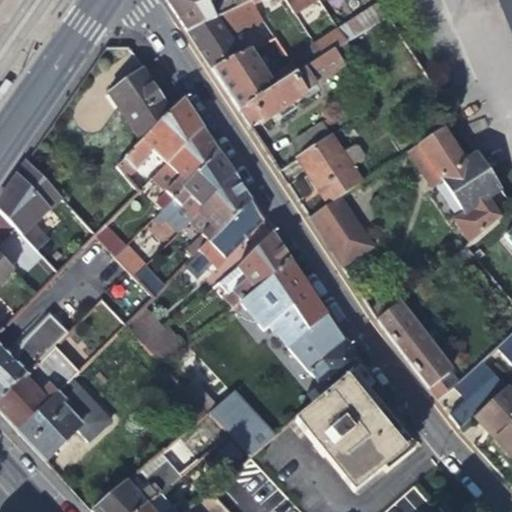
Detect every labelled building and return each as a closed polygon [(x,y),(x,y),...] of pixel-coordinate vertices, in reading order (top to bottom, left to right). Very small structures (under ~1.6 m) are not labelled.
[(170,0),(168,5),(188,36),(250,3),(252,3),(250,0),(170,0)] [(319,2),(317,0),(285,0),(296,17),(319,2)] [(360,0),(369,13),(379,7),(375,0),(360,0)] [(511,0),(502,0),(511,22),(511,0)] [(253,7),(255,6),(252,3),(250,3),(188,36),(199,53),(211,71),(238,53),(224,32),(257,13),(253,7)] [(369,13),(339,33),(347,46),(388,19),(379,7),(369,13)] [(339,33),(316,48),(324,60),(347,46),(339,33)] [(291,63),(293,67),(299,77),(324,60),(316,48),(291,63)] [(224,90),(240,115),(299,77),(293,67),(270,81),(251,52),(213,73),(224,90)] [(333,75),(324,60),(299,77),(240,115),(251,132),(263,124),(266,127),(286,112),(307,98),(305,96),(317,88),(316,86),(333,75)] [(108,96),(142,145),(171,116),(156,95),(152,89),(149,91),(138,76),(108,96)] [(8,80),(0,90),(0,103),(14,85),(8,80)] [(153,155),(167,169),(203,132),(192,115),(184,103),(171,116),(142,145),(123,163),(135,175),(149,161),(149,158),(153,155)] [(319,122),(294,138),(305,155),(330,138),(319,122)] [(453,146),(466,138),(459,128),(456,123),(444,132),(453,146)] [(155,205),(162,213),(219,157),(209,141),(203,132),(167,169),(179,181),(155,205)] [(455,223),(471,248),(503,221),(489,201),(502,192),(478,157),(466,165),(453,146),(444,132),(409,155),(432,189),(443,181),(466,216),(455,223)] [(314,186),(329,208),(340,200),(362,186),(332,140),(299,162),(314,186)] [(191,200),(204,213),(235,181),(226,168),(219,157),(162,213),(144,230),(153,238),(191,200)] [(127,183),(135,175),(123,163),(116,171),(127,183)] [(46,217),(62,202),(24,164),(13,181),(46,217)] [(46,217),(13,181),(0,199),(0,216),(38,256),(49,245),(34,229),(46,217)] [(194,263),(198,258),(251,206),(241,191),(235,181),(204,213),(199,217),(211,229),(202,238),(186,254),(194,263)] [(329,208),(309,221),(321,239),(333,257),(342,271),(374,251),(340,200),(329,208)] [(259,217),(251,206),(198,258),(208,268),(217,259),(223,264),(264,224),(259,217)] [(191,225),(202,238),(211,229),(199,217),(191,225)] [(105,230),(97,239),(96,240),(115,260),(125,250),(105,230)] [(230,314),(239,306),(244,302),(258,290),(289,263),(279,247),(272,237),(236,272),(246,283),(235,292),(231,296),(233,299),(224,307),(230,314)] [(123,269),(134,281),(145,271),(134,259),(123,269)] [(0,265),(12,277),(14,275),(0,260),(0,265)] [(276,338),(288,353),(291,350),(327,320),(306,289),(289,263),(258,290),(266,301),(278,291),(294,315),(287,321),(291,326),(276,338)] [(0,288),(12,277),(0,265),(0,288)] [(146,269),(145,271),(134,281),(140,288),(154,303),(166,290),(146,269)] [(226,281),(235,292),(246,283),(236,272),(226,281)] [(438,275),(413,296),(423,308),(448,287),(438,275)] [(248,307),(244,302),(239,306),(244,311),(248,307)] [(387,302),(371,315),(379,325),(395,312),(387,302)] [(126,327),(161,362),(182,341),(147,306),(126,327)] [(399,308),(395,312),(379,325),(398,351),(436,400),(454,387),(455,386),(449,378),(451,376),(399,308)] [(305,374),(315,387),(325,399),(351,377),(360,370),(340,340),(327,320),(291,350),(309,371),(305,374)] [(0,405),(26,380),(28,378),(55,351),(68,339),(50,321),(30,341),(22,353),(16,366),(5,354),(0,358),(0,405)] [(458,384),(455,386),(454,387),(462,396),(465,400),(447,415),(460,432),(476,419),(507,391),(511,386),(511,332),(496,348),(507,360),(491,376),(479,364),(458,384)] [(55,351),(26,380),(0,405),(0,417),(3,420),(18,437),(66,389),(71,384),(79,376),(55,351)] [(364,394),(351,377),(325,399),(313,409),(297,422),(293,425),(312,447),(310,449),(321,462),(323,460),(353,496),(381,474),(379,472),(402,453),(378,424),(380,423),(377,419),(359,398),(364,394)] [(71,384),(66,389),(18,437),(44,465),(45,465),(58,452),(63,458),(68,452),(74,447),(69,442),(76,434),(88,447),(110,425),(71,384)] [(303,397),(313,409),(325,399),(315,387),(303,397)] [(511,396),(507,391),(476,419),(496,441),(511,458),(511,396)] [(274,441),(244,406),(235,396),(208,419),(249,461),(274,441)] [(194,431),(208,419),(187,397),(173,411),(194,431)] [(140,475),(95,511),(140,511),(147,507),(155,500),(179,480),(165,465),(146,481),(140,475)] [(222,511),(207,496),(190,510),(188,511),(222,511)] [(166,511),(155,500),(147,507),(151,511),(166,511)] [(182,501),(169,511),(151,511),(147,507),(140,511),(188,511),(190,510),(182,501)]
